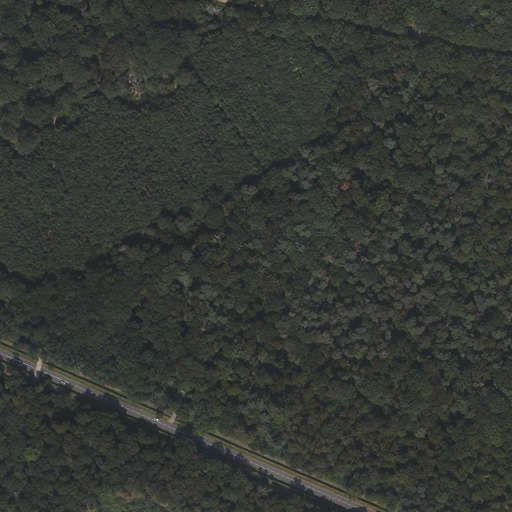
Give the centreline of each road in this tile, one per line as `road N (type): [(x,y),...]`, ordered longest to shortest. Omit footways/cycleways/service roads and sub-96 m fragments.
road 1 (track): [(144,0),(505,511)]
road 2 (track): [(169,426),(201,378),(321,250),(511,73)]
road 3 (track): [(62,0),(42,358),(0,431)]
road 4 (secondary): [(0,353),(364,511)]
road 5 (track): [(205,0),(409,35)]
